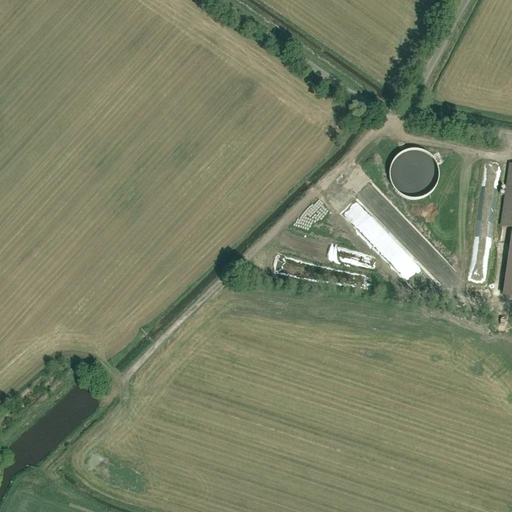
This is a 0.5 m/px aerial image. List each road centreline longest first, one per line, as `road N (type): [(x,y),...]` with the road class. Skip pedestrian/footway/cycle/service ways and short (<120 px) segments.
road 1 (track): [(106,367),(125,377),(387,114)]
road 2 (residential): [(216,0),(376,110),(511,142)]
